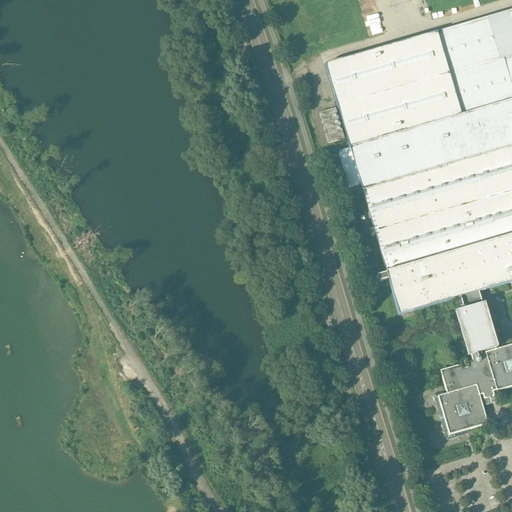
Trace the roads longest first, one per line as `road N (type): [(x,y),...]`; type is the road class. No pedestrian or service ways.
road 1 (secondary): [(399,511),(245,0)]
road 2 (unclassified): [(111,323),(220,511)]
